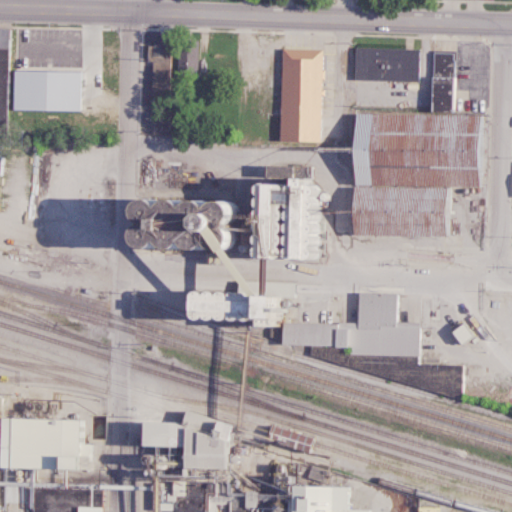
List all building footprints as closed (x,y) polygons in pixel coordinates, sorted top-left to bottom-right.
[(194,74),(195,40),(175,40),(174,73),(194,74)] [(163,90),(163,41),(148,42),(149,90),(163,90)] [(319,48),(278,47),(276,139),(316,140),(318,65),(319,48)] [(349,49),(413,51),(412,83),(348,80),(349,49)] [(449,110),(450,51),(430,51),(430,75),(425,75),(425,110),(449,110)] [(9,109),(76,109),(77,70),(9,69),(9,109)] [(481,186),(482,114),(349,112),(342,133),(344,234),(449,236),(449,210),(451,207),(451,185),(481,186)] [(313,257),(319,178),(247,174),(246,180),(220,178),(219,200),(86,192),(85,214),(101,216),(99,243),(313,257)] [(286,280),(237,280),(237,304),(271,305),(270,314),(286,315),(286,280)] [(391,292),(353,291),(352,323),(276,321),(275,344),(346,346),(346,353),(414,355),(415,321),(391,320),(391,292)] [(458,391),(458,363),(414,363),(414,355),(390,355),(390,373),(402,374),(402,391),(458,391)] [(84,419),(0,416),(0,484),(22,485),(20,502),(28,499),(27,511),(97,511),(98,498),(89,503),(86,497),(86,482),(80,485),(62,484),(63,464),(75,465),(75,459),(92,460),(92,444),(92,443),(84,443),(84,419)] [(225,511),(373,511),(373,509),(349,508),(350,487),(278,483),(278,507),(272,507),(265,493),(253,493),(254,478),(219,477),(221,425),(217,418),(174,416),(173,422),(125,420),(124,444),(163,445),(162,466),(182,478),(182,481),(192,482),(202,501),(201,511),(212,511),(213,501),(226,502),(225,511)] [(305,450),(307,441),(313,442),(314,437),(264,426),(263,432),(271,434),(269,443),(305,450)]
